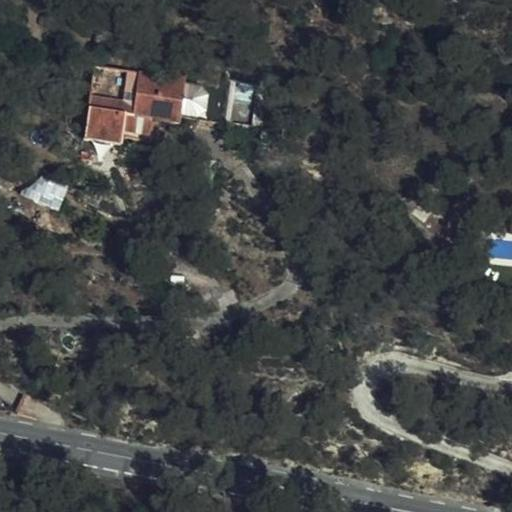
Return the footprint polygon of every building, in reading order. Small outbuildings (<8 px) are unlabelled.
[(154,121),(181,123),(186,75),(125,69),(123,96),(89,92),(84,141),(122,145),(123,137),(152,140),(154,121)] [(105,208),(112,177),(67,168),(61,199),(105,208)] [(151,221),(159,178),(147,176),(145,184),(112,177),(105,208),(61,199),(51,244),(90,251),(91,244),(92,237),(118,242),(123,224),(149,229),(151,221)] [(196,229),(204,187),(159,178),(151,221),(196,229)] [(123,244),(118,242),(92,237),(91,244),(122,249),(123,244)] [(40,321),(0,311),(0,346),(24,351),(28,327),(33,328),(32,331),(38,332),(40,321)] [(29,472),(18,470),(16,480),(31,482),(33,471),(29,471),(29,472)]
